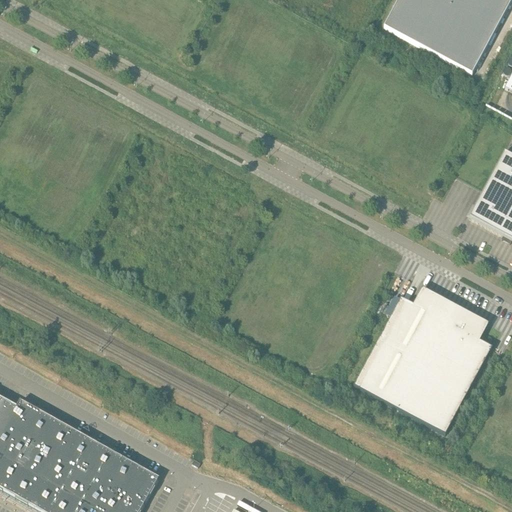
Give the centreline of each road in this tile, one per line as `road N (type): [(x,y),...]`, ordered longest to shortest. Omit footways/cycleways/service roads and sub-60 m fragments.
road 1 (residential): [(293,163),(0,6)]
road 2 (residential): [(0,25),(286,179)]
road 3 (residential): [(286,179),(511,300)]
road 4 (residential): [(511,279),(293,163)]
